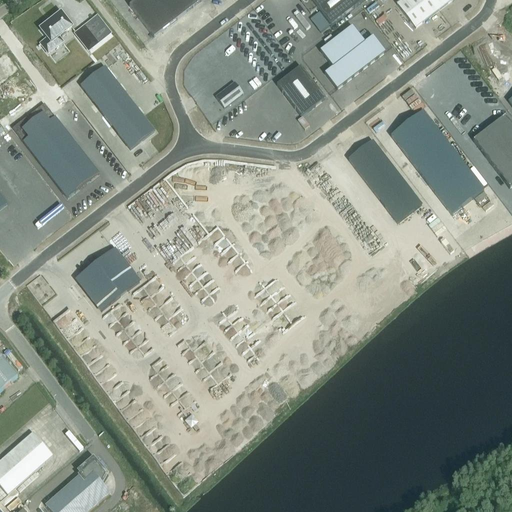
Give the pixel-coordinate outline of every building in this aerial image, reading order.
[(154,39),(201,2),(199,0),(138,0),(129,7),(154,39)] [(314,0),(304,0),(301,3),(310,15),(317,10),(330,28),(366,0),(317,0),(315,1),(314,0)] [(404,0),(397,6),(415,30),(453,0),(404,0)] [(52,43),(45,48),(51,57),(66,46),(62,42),(76,32),(65,18),(44,34),(52,43)] [(332,69),(324,75),(337,91),(385,54),(373,38),(365,44),(352,28),(320,53),(332,69)] [(86,30),(77,37),(90,54),(99,47),(86,30)] [(48,67),(52,73),(58,69),(62,76),(81,62),(72,50),(48,67)] [(10,51),(0,58),(0,83),(3,81),(0,77),(0,75),(9,68),(13,73),(22,67),(10,51)] [(301,119),(325,100),(301,68),(277,87),(301,119)] [(81,88),(130,152),(154,133),(105,69),(81,88)] [(215,99),(224,110),(243,95),(235,84),(215,99)] [(67,201),(99,176),(44,105),(12,130),(67,201)] [(423,113),(391,138),(452,217),(484,193),(423,113)] [(511,188),(511,127),(505,118),(473,143),(509,190),(511,188)] [(371,142),(347,160),(396,224),(420,205),(371,142)] [(85,277),(78,283),(102,313),(140,283),(115,251),(84,276),(85,277)] [(35,282),(29,285),(35,295),(41,292),(35,282)] [(0,394),(18,378),(0,357),(0,394)] [(0,463),(0,488),(8,497),(53,458),(33,435),(0,463)] [(107,476),(93,461),(79,473),(82,476),(45,508),(49,511),(90,511),(110,495),(99,483),(107,476)] [(14,511),(15,511),(26,502),(17,493),(6,503),(14,511)]
